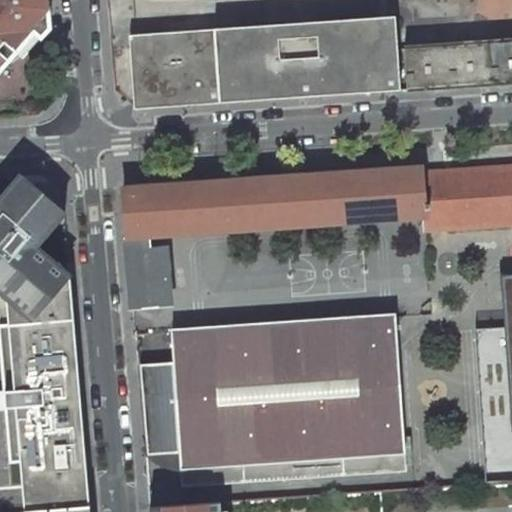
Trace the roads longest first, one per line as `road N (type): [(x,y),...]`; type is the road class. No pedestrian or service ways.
road 1 (residential): [(88,143),(511,113)]
road 2 (residential): [(119,511),(88,143)]
road 3 (residential): [(88,143),(76,0)]
